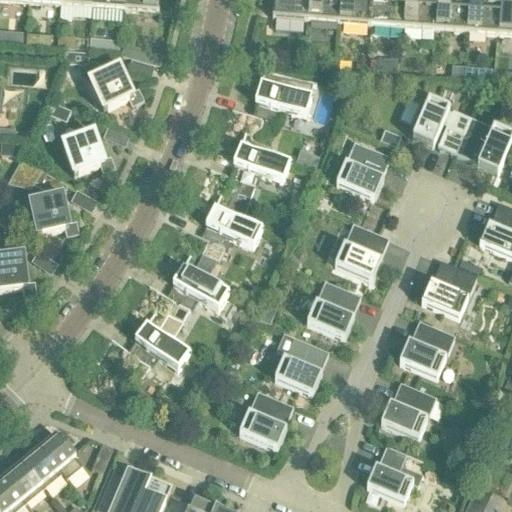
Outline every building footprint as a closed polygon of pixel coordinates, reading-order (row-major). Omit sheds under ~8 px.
[(28,0),(28,8),(60,10),(60,0),(28,0)] [(60,0),(60,10),(92,12),(92,0),(60,0)] [(92,0),(92,12),(124,15),(124,0),(92,0)] [(124,0),(124,15),(158,17),(158,16),(156,16),(157,0),(124,0)] [(275,0),(274,21),(272,21),(272,22),(306,25),(308,0),(275,0)] [(308,0),(306,25),(338,28),(340,0),(308,0)] [(340,0),(338,28),(370,30),(372,0),(371,0),(372,1),(364,0),(340,0)] [(372,0),(370,30),(402,32),(404,0),(403,0),(404,3),(392,2),(392,0),(372,0)] [(404,0),(402,32),(434,35),(436,0),(404,0)] [(436,0),(434,35),(466,37),(468,0),(467,8),(456,7),(456,0),(436,0)] [(468,0),(466,37),(498,40),(500,0),(499,10),(488,10),(488,0),(468,0)] [(511,0),(500,0),(498,40),(511,40),(511,0)] [(27,49),(40,50),(41,36),(28,35),(27,49)] [(21,50),(21,40),(14,39),(11,42),(11,50),(21,50)] [(59,39),(58,54),(73,55),(73,40),(59,39)] [(91,41),(90,56),(106,57),(107,42),(91,41)] [(301,46),(289,45),(287,67),(299,68),(301,46)] [(121,60),(159,72),(162,60),(124,49),(121,60)] [(89,58),(65,57),(64,69),(88,70),(89,58)] [(377,77),(387,78),(388,63),(378,62),(377,77)] [(366,79),(367,67),(356,66),(355,78),(366,79)] [(452,73),(451,82),(462,83),(463,72),(454,71),(452,73)] [(132,112),(144,106),(138,94),(131,97),(119,72),(88,86),(103,117),(128,105),(132,112)] [(463,72),(462,83),(475,84),(476,75),(474,72),(463,72)] [(506,90),(508,75),(495,74),(494,89),(506,90)] [(353,92),(365,92),(366,81),(354,81),(353,92)] [(305,123),(311,104),(260,89),(254,108),(305,123)] [(432,152),(433,150),(443,128),(447,130),(438,152),(455,159),(471,123),(428,105),(412,144),(432,152)] [(49,107),(44,118),(66,127),(71,116),(49,107)] [(274,140),(277,128),(259,122),(255,135),(274,140)] [(511,140),(471,123),(455,159),(477,169),(476,171),(497,180),(511,144),(511,140)] [(0,133),(0,144),(14,146),(15,134),(0,133)] [(401,140),(385,134),(380,146),(396,152),(401,140)] [(102,179),(115,175),(111,162),(103,165),(94,138),(62,149),(73,181),(100,172),(102,179)] [(19,149),(2,147),(1,159),(18,161),(19,149)] [(282,189),(289,170),(240,151),(233,170),(282,189)] [(371,154),(363,172),(382,180),(390,162),(371,154)] [(21,165),(15,175),(36,187),(42,176),(21,165)] [(374,207),(383,186),(344,170),(336,190),(374,207)] [(242,223),(254,192),(236,185),(224,217),(242,223)] [(66,243),(79,240),(76,227),(68,228),(62,201),(29,208),(36,241),(64,235),(66,243)] [(510,239),(489,231),(486,230),(478,250),(511,264),(511,214),(498,209),(491,226),(511,235),(510,239)] [(253,255),(261,237),(214,213),(205,231),(253,255)] [(379,267),(388,245),(377,240),(352,229),(334,272),(372,288),(381,268),(379,267)] [(219,266),(224,255),(207,246),(201,258),(219,266)] [(23,302),(36,301),(34,288),(26,289),(23,260),(0,262),(0,296),(22,294),(23,302)] [(301,264),(291,260),(287,270),(296,274),(301,264)] [(477,283),(481,273),(461,264),(456,273),(477,283)] [(458,325),(477,283),(456,273),(450,271),(440,267),(431,289),(429,288),(420,309),(458,325)] [(218,317),(228,300),(182,273),(172,290),(218,317)] [(351,324),(360,302),(324,287),(306,330),(345,346),(353,325),(351,324)] [(174,341),(189,315),(173,305),(157,331),(174,341)] [(265,311),(259,324),(270,329),(275,315),(265,311)] [(436,385),(455,342),(419,327),(409,349),(407,348),(398,369),(436,385)] [(177,377),(189,361),(146,330),(134,346),(177,377)] [(319,380),(328,358),(292,343),(274,386),(312,402),(321,381),(319,380)] [(142,383),(149,372),(134,361),(126,372),(142,383)] [(226,368),(221,380),(232,385),(237,373),(226,368)] [(511,398),(511,385),(507,383),(501,394),(511,398)] [(418,446),(436,404),(400,389),(391,411),(388,410),(379,430),(418,446)] [(284,435),(293,413),(257,397),(239,440),(277,456),(286,436),(284,435)] [(55,439),(39,452),(67,485),(82,472),(55,439)] [(104,450),(91,473),(102,478),(115,454),(104,450)] [(39,452),(21,467),(44,494),(61,479),(66,485),(67,485),(39,452)] [(423,480),(401,471),(406,461),(386,452),(376,474),(374,473),(365,494),(404,510),(412,489),(418,492),(423,480)] [(21,467),(2,482),(25,509),(44,494),(21,467)] [(97,511),(137,511),(149,485),(127,476),(125,481),(113,475),(97,511)] [(2,482),(0,483),(0,511),(21,511),(25,509),(2,482)] [(149,485),(137,511),(176,511),(180,504),(169,499),(171,494),(149,485)] [(476,491),(465,511),(496,511),(501,503),(476,491)] [(180,504),(176,511),(213,511),(193,503),(191,508),(180,504)]
